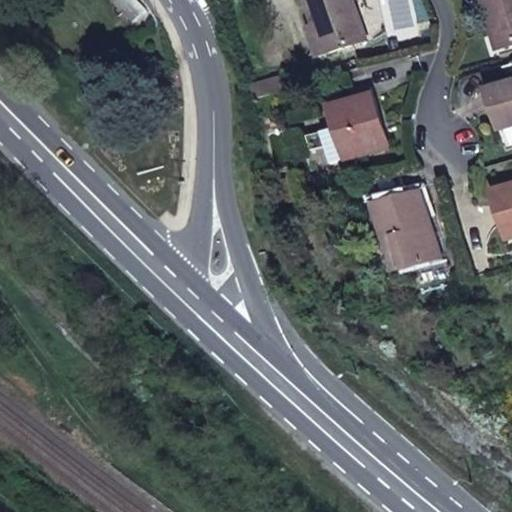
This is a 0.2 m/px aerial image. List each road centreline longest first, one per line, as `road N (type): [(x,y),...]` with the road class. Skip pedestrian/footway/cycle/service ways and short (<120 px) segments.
road 1 (primary): [(185,289),(441,511)]
road 2 (tertiary): [(177,0),(210,74),(214,171),(185,289)]
road 3 (primary): [(0,99),(185,289)]
road 4 (residential): [(435,0),(456,166)]
